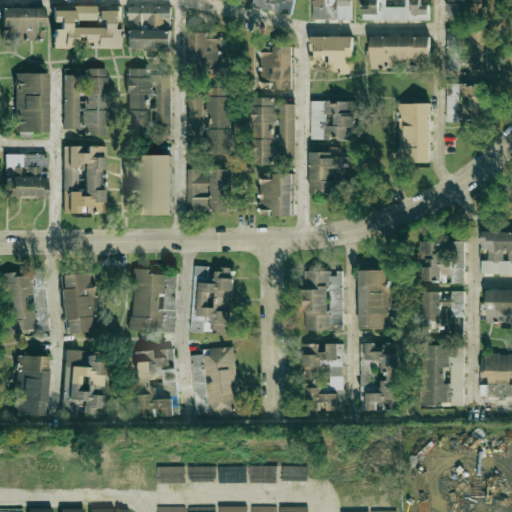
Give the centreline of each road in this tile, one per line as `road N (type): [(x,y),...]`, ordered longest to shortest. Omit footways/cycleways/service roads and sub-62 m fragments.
road 1 (tertiary): [(269,240),(0,241)]
road 2 (tertiary): [(269,240),(336,234),(388,218),(459,184),(511,142)]
road 3 (residential): [(271,416),(269,240)]
